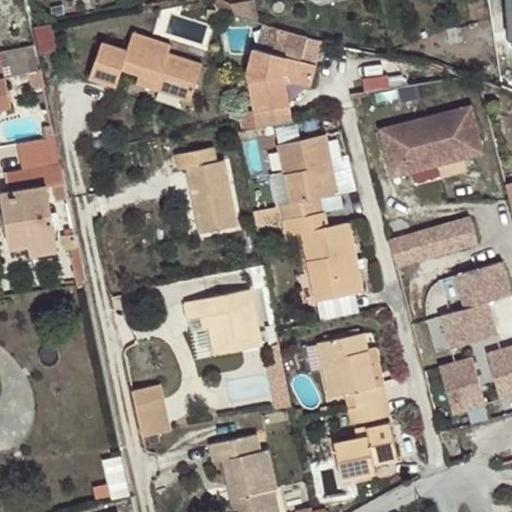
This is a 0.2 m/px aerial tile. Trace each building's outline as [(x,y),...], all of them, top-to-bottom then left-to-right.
[(220,4),(218,12),(223,14),(228,15),(232,17),(235,17),(233,8),(220,4)] [(233,8),(235,17),(243,18),(248,19),(251,21),(253,21),(250,5),(233,8)] [(211,43),(214,18),(162,12),(159,37),(211,43)] [(50,24),(34,27),(40,54),(56,50),(50,24)] [(122,70),(140,75),(157,81),(155,90),(190,102),(202,64),(169,54),(172,45),(132,33),(127,51),(103,42),(90,78),(117,86),(122,70)] [(33,45),(0,52),(0,109),(11,108),(5,78),(39,71),(33,45)] [(254,111),(259,127),(267,126),(292,120),(285,83),(284,76),(290,74),(291,83),(309,88),(315,65),(253,48),(247,73),(254,111)] [(157,81),(140,75),(136,84),(155,90),(157,81)] [(470,102),(426,114),(439,166),(442,165),(442,163),(484,152),(470,102)] [(240,114),(243,130),(259,127),(254,111),(240,114)] [(426,114),(378,127),(391,176),(433,165),(434,168),(439,166),(426,114)] [(237,131),(239,139),(262,135),(259,127),(243,130),(237,131)] [(280,204),(283,220),(325,211),(322,197),(339,193),(326,134),(277,144),(290,202),(280,204)] [(53,138),(19,144),(24,169),(59,163),(53,138)] [(215,146),(176,154),(179,170),(188,168),(200,233),(239,225),(226,159),(218,161),(215,146)] [(470,158),(443,165),(445,174),(473,168),(470,158)] [(24,169),(5,172),(8,191),(2,192),(12,249),(30,246),(32,255),(57,251),(46,188),(53,187),(56,200),(67,198),(59,163),(24,169)] [(303,232),(311,271),(317,300),(363,291),(349,223),(328,227),(325,211),(283,220),(286,235),(303,232)] [(470,212),(392,235),(400,263),(478,241),(470,212)] [(76,233),(62,237),(64,250),(78,248),(76,233)] [(71,257),(77,284),(86,282),(80,255),(71,257)] [(501,259),(454,273),(463,305),(488,297),(511,291),(501,259)] [(317,300),(311,271),(302,272),(303,279),(295,280),(300,304),(308,301),(309,303),(317,300)] [(189,319),(200,316),(206,315),(209,328),(215,356),(262,345),(261,341),(259,331),(249,288),(186,301),(189,319)] [(498,330),(488,297),(437,313),(447,345),(498,330)] [(206,315),(200,316),(202,330),(209,328),(206,315)] [(265,329),(259,331),(261,341),(268,341),(265,329)] [(366,331),(317,342),(329,396),(345,392),(351,424),(391,415),(384,384),(377,386),(366,331)] [(511,341),(486,349),(499,398),(511,394),(511,341)] [(485,401),(471,352),(438,361),(451,410),(485,401)] [(132,390),(135,404),(165,398),(162,383),(132,390)] [(165,398),(135,404),(143,435),(171,430),(165,398)] [(398,459),(389,422),(366,427),(368,436),(357,438),(334,443),(342,480),(375,473),(374,464),(398,459)] [(366,427),(355,429),(357,438),(368,436),(366,427)] [(213,462),(221,460),(231,457),(240,496),(230,499),(233,511),(272,511),(267,490),(273,488),(278,488),(269,449),(262,450),(258,433),(209,444),(213,462)] [(122,455),(102,459),(111,499),(131,494),(122,455)] [(231,457),(221,460),(230,499),(240,496),(231,457)] [(278,511),(273,488),(267,490),(272,511),(278,511)]
